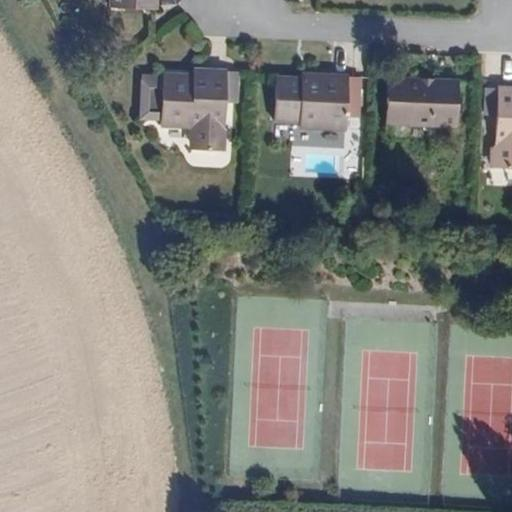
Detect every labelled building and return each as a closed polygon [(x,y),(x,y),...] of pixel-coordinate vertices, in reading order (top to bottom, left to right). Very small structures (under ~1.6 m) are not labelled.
[(157,10),(160,10),(160,0),(109,0),(110,8),(112,8),(124,8),(124,12),(124,13),(125,13),(146,14),(147,14),(147,13),(147,9),(157,10)] [(191,150),(225,151),(229,151),(230,134),(226,133),(227,103),(239,104),(241,72),(228,72),(228,70),(195,68),(194,68),(194,69),(194,74),(163,73),(163,74),(163,76),(141,75),(140,120),(162,121),(162,129),(161,131),(187,132),(187,149),(191,150)] [(274,121),(274,123),(299,124),(299,128),(299,130),(348,132),(348,130),(349,116),(361,116),(362,78),(350,77),(350,76),(350,74),(303,72),(302,72),(302,73),(301,76),(276,75),(276,77),(274,121)] [(459,82),(460,79),(438,78),(420,78),(389,76),(389,79),(387,124),(387,127),(458,129),(458,126),(458,115),(462,115),(463,115),(463,114),(464,93),(464,92),(463,92),(459,92),(459,82)] [(491,167),(495,167),(511,167),(511,86),(498,86),(498,87),(498,88),(486,87),(486,115),(497,115),(497,117),(496,150),(492,150),(491,167)]
